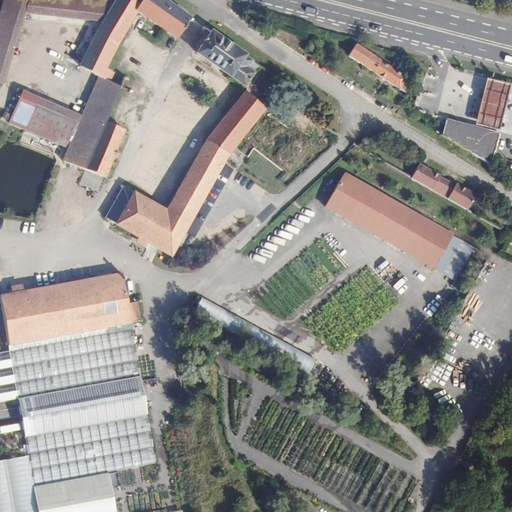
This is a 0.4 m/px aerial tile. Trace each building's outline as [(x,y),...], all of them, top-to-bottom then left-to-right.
[(37,10),(40,0),(13,0),(0,38),(0,81),(9,85),(37,10)] [(104,17),(115,0),(40,0),(37,10),(104,17)] [(191,18),(164,0),(115,0),(104,17),(78,67),(98,77),(62,161),(104,177),(123,131),(105,123),(120,87),(111,82),(101,78),(105,68),(117,44),(137,12),(176,39),(191,18)] [(252,60),(211,31),(196,53),(245,86),(253,73),(246,68),(252,60)] [(347,56),(397,90),(405,78),(355,44),(347,56)] [(111,82),(115,73),(105,68),(101,78),(111,82)] [(475,122),(499,128),(504,109),(510,85),(487,79),(480,103),(475,122)] [(170,255),(226,156),(264,109),(244,93),(206,141),(166,212),(122,187),(105,219),(170,255)] [(63,149),(76,117),(35,100),(22,132),(63,149)] [(443,133),(491,164),(499,133),(447,117),(443,133)] [(450,181),(417,163),(410,176),(442,195),(450,181)] [(455,236),(348,175),(329,207),(437,268),(455,236)] [(474,195),(450,181),(442,195),(467,209),(474,195)] [(398,272),(401,267),(388,258),(385,264),(398,272)] [(0,305),(8,346),(129,323),(140,321),(137,303),(126,305),(120,273),(23,292),(10,294),(0,295),(0,305)] [(23,292),(21,284),(8,286),(10,294),(23,292)] [(133,344),(129,323),(8,346),(12,367),(133,344)] [(511,324),(487,323),(486,333),(493,333),(493,341),(492,341),(492,354),(504,355),(505,343),(511,343),(511,324)] [(14,383),(136,359),(133,344),(12,367),(14,383)] [(0,369),(12,367),(8,346),(0,347),(0,369)] [(17,399),(139,376),(136,359),(14,383),(17,399)] [(12,367),(0,369),(0,385),(14,383),(12,367)] [(24,436),(146,414),(139,376),(17,399),(24,436)] [(14,383),(0,385),(0,402),(17,399),(14,383)] [(30,468),(152,446),(146,414),(24,436),(28,457),(30,468)] [(109,472),(155,463),(152,446),(30,468),(34,486),(109,472)] [(30,468),(28,457),(0,462),(0,511),(38,511),(34,486),(30,468)] [(38,511),(117,511),(109,472),(34,486),(38,511)]
